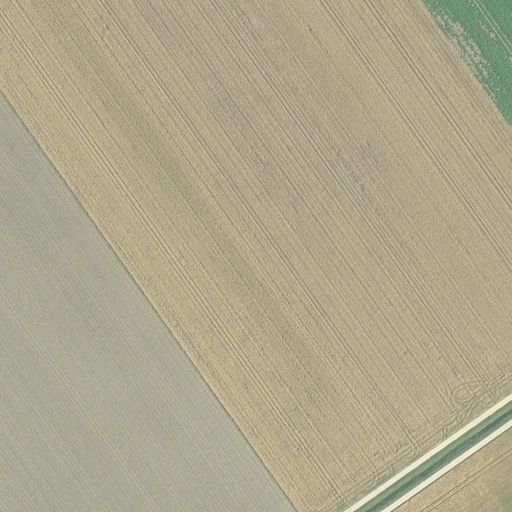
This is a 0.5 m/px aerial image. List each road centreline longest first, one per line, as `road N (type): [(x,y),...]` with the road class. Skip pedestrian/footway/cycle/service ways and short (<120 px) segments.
road 1 (track): [(511,397),(349,511)]
road 2 (track): [(511,422),(385,511)]
